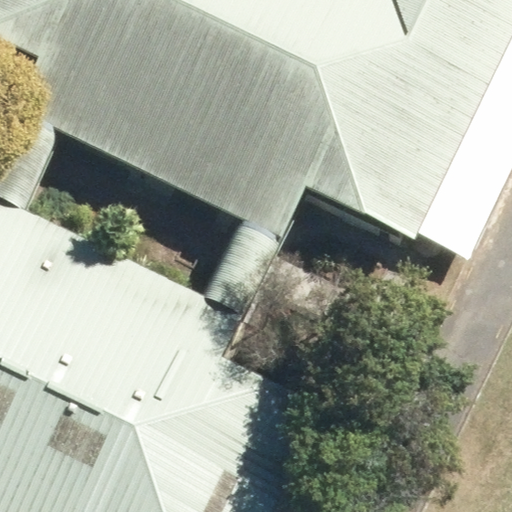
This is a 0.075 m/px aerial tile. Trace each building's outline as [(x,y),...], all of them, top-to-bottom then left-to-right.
[(67,119),(248,203),(281,131),(315,147),(290,201),(396,250),(511,2),(511,0),(0,0),(0,44),(39,64),(84,85),(67,119)] [(511,2),(396,250),(411,255),(421,233),(511,42),(511,2)] [(511,161),(511,42),(421,233),(466,258),(511,161)] [(84,85),(39,64),(0,145),(0,259),(22,213),(67,119),(84,85)] [(203,299),(184,340),(221,357),(290,201),(315,147),(281,131),(248,203),(203,299)] [(22,213),(0,259),(0,511),(272,511),(322,407),(221,357),(184,340),(203,299),(22,213)] [(511,511),(511,380),(449,511),(511,511)]
